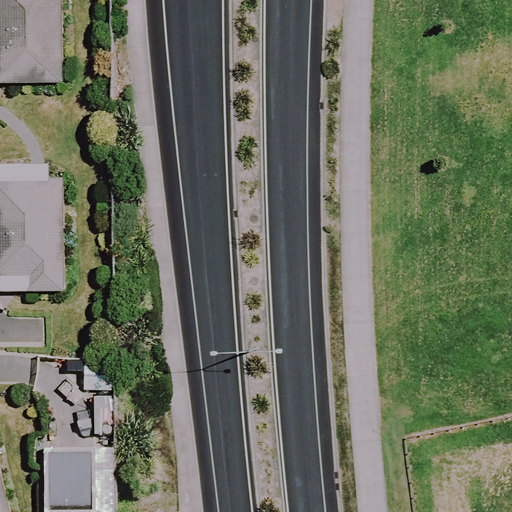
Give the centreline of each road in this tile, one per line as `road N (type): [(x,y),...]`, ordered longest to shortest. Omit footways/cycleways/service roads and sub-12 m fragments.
road 1 (primary): [(244,511),(197,0)]
road 2 (primary): [(305,0),(307,233),(329,511)]
